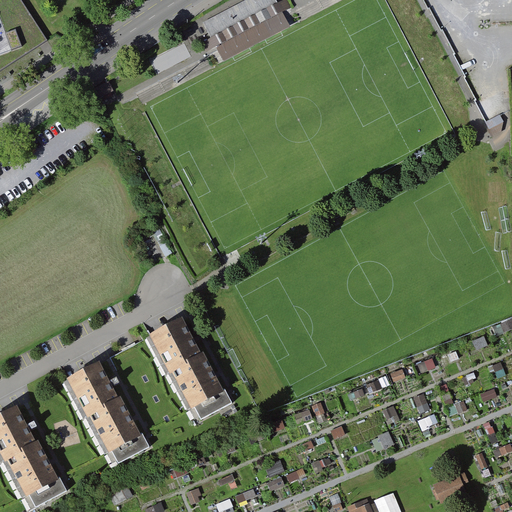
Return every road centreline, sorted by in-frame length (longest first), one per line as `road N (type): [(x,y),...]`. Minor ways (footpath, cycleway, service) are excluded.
road 1 (unknown): [(265,511),(511,412)]
road 2 (primary): [(178,0),(0,121)]
road 3 (residential): [(0,390),(168,299)]
